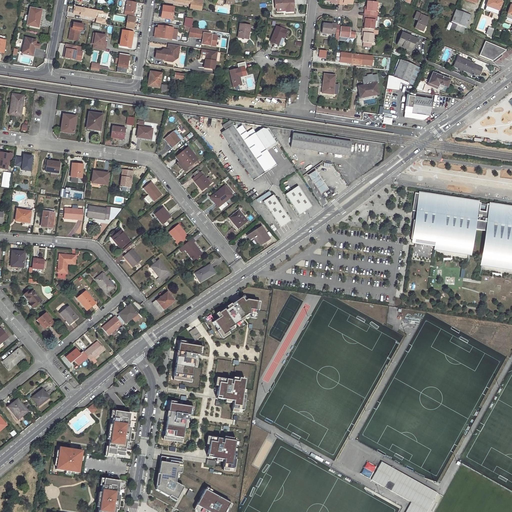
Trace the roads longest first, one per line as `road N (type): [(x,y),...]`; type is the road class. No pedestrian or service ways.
road 1 (residential): [(0,237),(88,244),(131,289),(43,360)]
road 2 (residential): [(43,141),(157,165),(244,274)]
road 3 (residential): [(150,0),(136,83),(44,72)]
road 4 (residential): [(133,511),(152,386),(134,351)]
road 5 (secondary): [(134,351),(244,274)]
road 6 (secondary): [(408,153),(511,76)]
road 7 (secondary): [(408,153),(311,226)]
road 8 (secondary): [(311,226),(408,153)]
